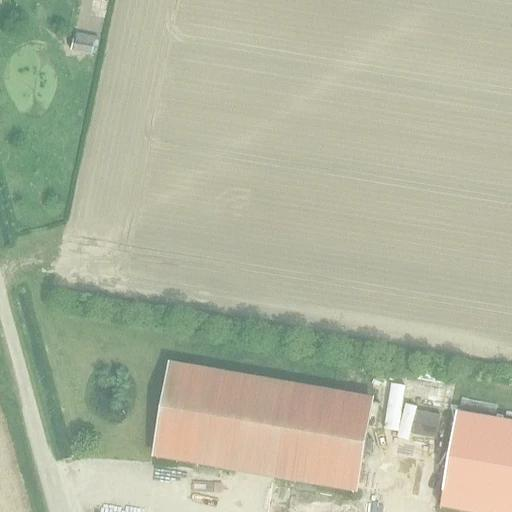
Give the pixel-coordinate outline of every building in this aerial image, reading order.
[(71,39),(69,50),(90,54),(94,55),(97,37),(75,33),(74,40),(71,39)] [(173,364),(156,460),(354,494),(370,399),(173,364)] [(376,368),(374,377),(383,379),(386,370),(376,368)] [(388,370),(385,380),(394,382),(396,372),(388,370)] [(424,401),(421,423),(431,425),(435,402),(424,401)] [(511,511),(511,423),(456,414),(440,509),(457,511),(511,511)] [(193,495),(218,498),(220,477),(195,474),(193,495)]
